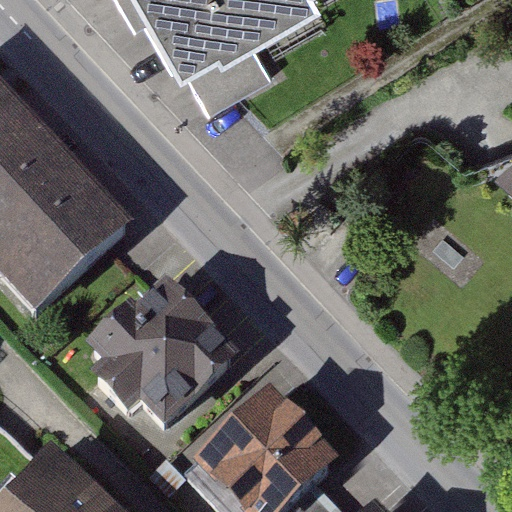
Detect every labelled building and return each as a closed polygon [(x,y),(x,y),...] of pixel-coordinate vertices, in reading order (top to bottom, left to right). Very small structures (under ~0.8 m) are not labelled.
[(282,0),(127,0),(143,25),(150,21),(179,70),(190,63),(218,110),(270,79),(239,26),(282,0)] [(128,257),(0,101),(0,312),(25,342),(128,257)] [(252,381),(163,286),(73,369),(162,464),(252,381)] [(208,511),(304,511),(330,490),(266,416),(186,486),(208,511)] [(103,511),(52,465),(7,511),(103,511)]
